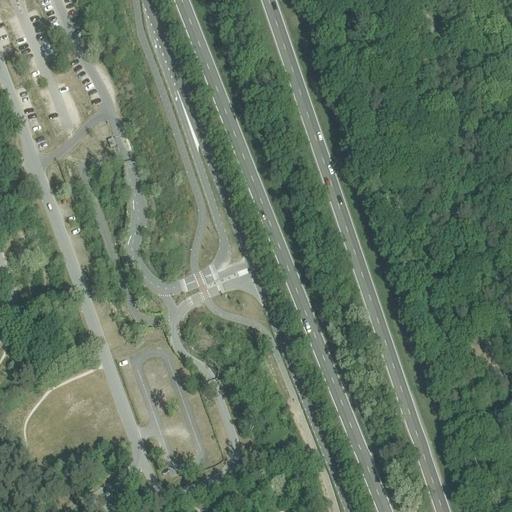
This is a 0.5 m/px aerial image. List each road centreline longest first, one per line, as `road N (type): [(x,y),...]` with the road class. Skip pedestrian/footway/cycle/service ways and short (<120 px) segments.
road 1 (trunk): [(185,0),(387,511)]
road 2 (trunk): [(447,511),(270,0)]
road 3 (unknown): [(511,376),(475,361),(443,334),(429,271),(410,244),(390,158),(378,142),(378,94),(353,70),(336,0)]
road 4 (tertiary): [(348,511),(257,275)]
road 5 (tertiary): [(196,122),(257,275)]
road 6 (tertiary): [(196,122),(148,0)]
road 7 (unclassified): [(511,80),(488,72),(417,0)]
